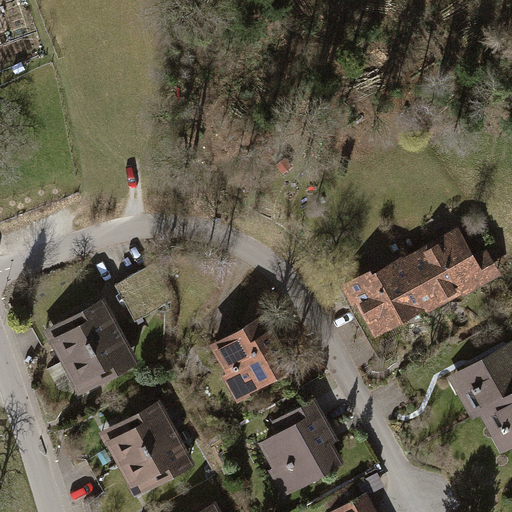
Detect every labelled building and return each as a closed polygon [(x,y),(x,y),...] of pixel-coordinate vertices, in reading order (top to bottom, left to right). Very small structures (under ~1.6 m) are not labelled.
[(433,242),(405,257),(432,308),(455,296),(458,302),(500,280),(484,250),(470,258),(453,225),(431,237),(433,242)] [(363,274),(340,286),(369,341),(432,308),(405,257),(365,278),(363,274)] [(113,289),(134,325),(167,306),(147,270),(113,289)] [(118,334),(98,299),(37,332),(56,368),(118,334)] [(288,370),(258,317),(201,348),(233,406),(270,386),(267,381),(288,370)] [(137,370),(118,334),(56,368),(76,404),(137,370)] [(466,421),(475,416),(511,394),(511,343),(511,341),(443,380),(466,421)] [(511,394),(475,416),(500,459),(511,451),(511,394)] [(279,500),(341,466),(329,446),(335,442),(310,398),(267,423),(274,434),(255,445),(270,470),(264,473),(279,500)] [(175,435),(156,400),(92,434),(111,469),(175,435)] [(193,470),(175,435),(111,469),(129,504),(193,470)] [(369,511),(361,495),(328,511),(369,511)] [(215,511),(210,502),(191,511),(215,511)]
